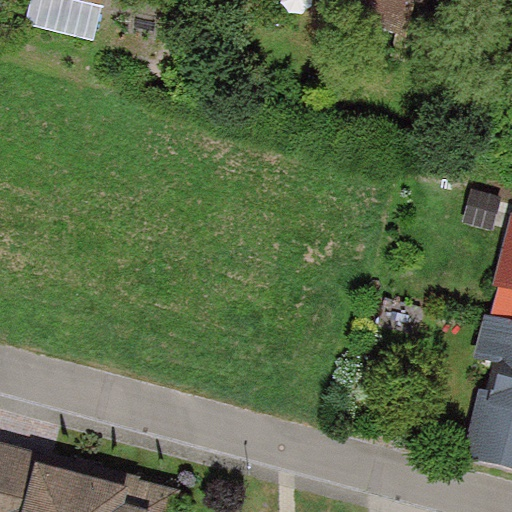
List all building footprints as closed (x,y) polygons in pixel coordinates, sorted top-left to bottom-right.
[(371,0),(366,23),(405,32),(412,0),(371,0)] [(511,359),(501,403),(511,406),(511,359)] [(511,461),(511,406),(501,403),(483,399),(469,450),(511,461)] [(130,511),(137,490),(94,479),(90,494),(72,489),(75,475),(44,467),(40,483),(31,511),(130,511)] [(0,511),(31,511),(40,483),(0,472),(0,511)]
